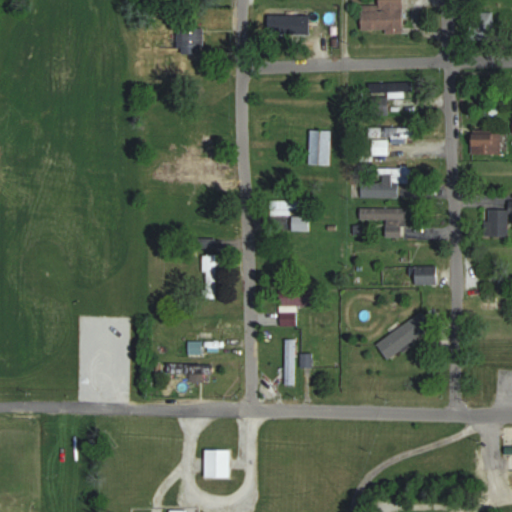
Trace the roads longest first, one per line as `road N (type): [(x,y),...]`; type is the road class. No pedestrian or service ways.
road 1 (residential): [(459,415),(451,0)]
road 2 (residential): [(252,410),(245,0)]
road 3 (residential): [(245,65),(511,60)]
road 4 (residential): [(252,410),(511,414)]
